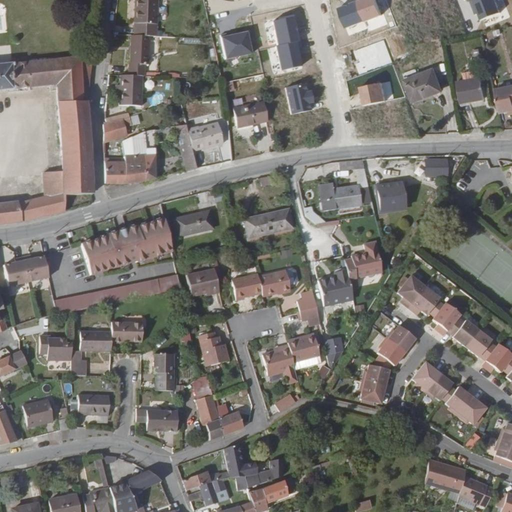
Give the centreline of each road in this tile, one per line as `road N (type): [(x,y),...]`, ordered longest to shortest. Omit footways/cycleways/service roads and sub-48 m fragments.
road 1 (tertiary): [(342,150),(245,165),(95,210)]
road 2 (residential): [(164,465),(272,426),(243,328),(270,320)]
road 3 (residential): [(102,0),(95,210)]
road 4 (tertiary): [(511,140),(342,150)]
road 5 (residential): [(342,150),(311,0)]
road 6 (residential): [(125,441),(0,463)]
